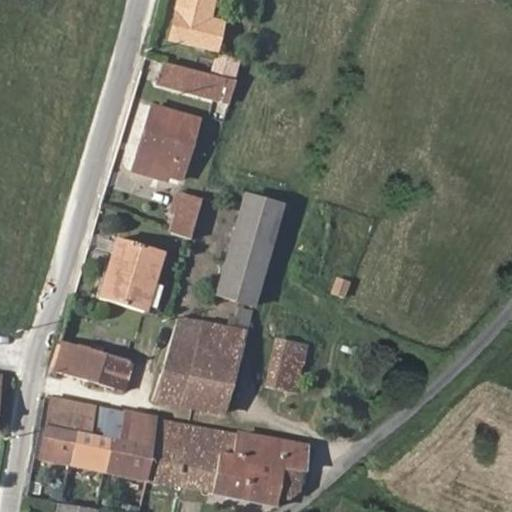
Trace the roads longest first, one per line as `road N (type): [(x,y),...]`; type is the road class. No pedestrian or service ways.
road 1 (residential): [(12,511),(37,361),(135,0)]
road 2 (unclassified): [(511,303),(472,363),(272,511)]
